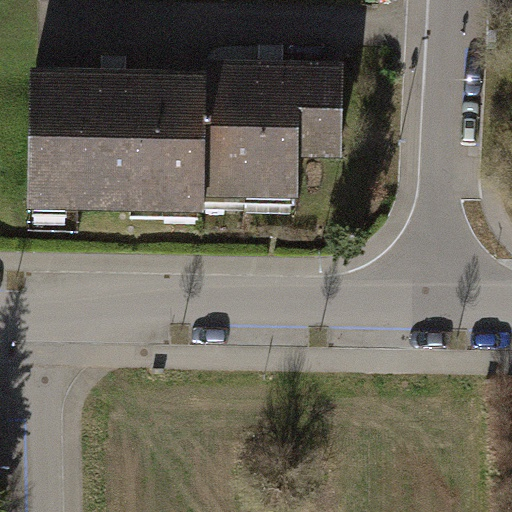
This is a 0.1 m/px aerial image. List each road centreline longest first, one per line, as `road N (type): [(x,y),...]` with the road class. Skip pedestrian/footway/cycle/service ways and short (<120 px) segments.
road 1 (residential): [(34,310),(425,310)]
road 2 (residential): [(448,0),(425,310)]
road 3 (residential): [(34,310),(36,511)]
